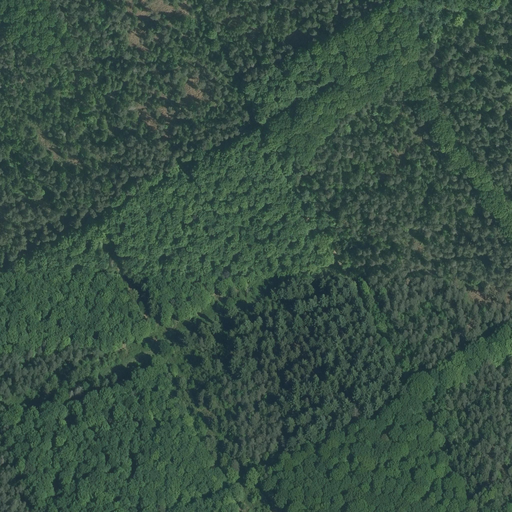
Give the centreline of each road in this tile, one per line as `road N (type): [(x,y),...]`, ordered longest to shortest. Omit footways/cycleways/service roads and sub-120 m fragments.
road 1 (track): [(473,511),(261,118)]
road 2 (track): [(191,511),(511,346)]
road 3 (track): [(261,118),(0,264)]
road 4 (track): [(261,118),(477,0)]
road 5 (track): [(0,122),(47,191),(117,199)]
road 6 (track): [(198,0),(261,118)]
